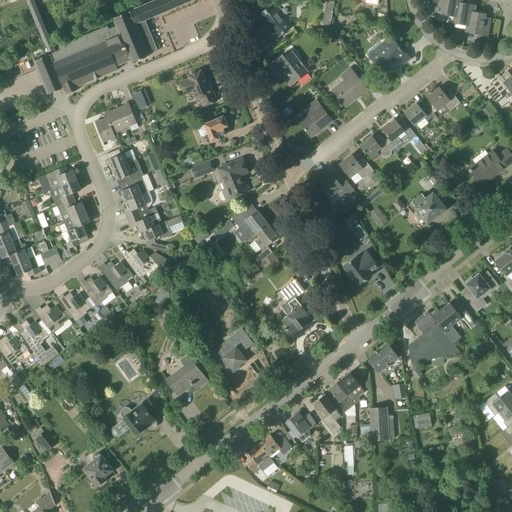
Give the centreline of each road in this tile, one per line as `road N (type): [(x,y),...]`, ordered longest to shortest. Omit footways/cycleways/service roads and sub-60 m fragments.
road 1 (residential): [(10,286),(51,285),(94,251),(106,229),(107,201),(77,129),(83,100),(207,44),(222,18)]
road 2 (residential): [(126,511),(361,335)]
road 3 (residential): [(287,177),(448,49)]
road 4 (residential): [(361,335),(511,211)]
road 5 (residential): [(361,335),(344,314),(287,177)]
road 6 (residential): [(287,177),(222,18)]
